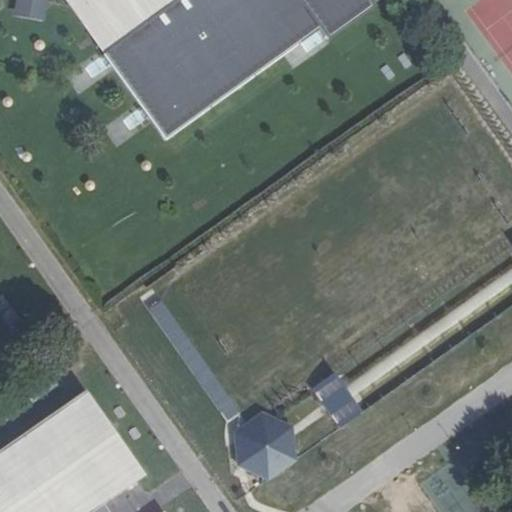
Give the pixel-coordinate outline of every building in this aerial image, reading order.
[(49,0),(14,0),(14,6),(13,14),(45,22),(48,11),(49,0)] [(66,0),(80,18),(105,53),(105,52),(110,24),(87,20),(71,0),(66,0)] [(373,6),(368,0),(71,0),(87,20),(110,24),(105,52),(105,53),(103,54),(165,139),(320,28),(327,39),(373,6)] [(0,310),(8,305),(2,296),(0,296),(0,310)] [(26,329),(11,308),(2,315),(17,336),(26,329)] [(0,412),(6,421),(58,385),(43,363),(0,392),(0,412)] [(333,374),(311,392),(339,426),(361,409),(333,374)] [(91,511),(145,475),(85,390),(0,449),(0,511),(91,511)] [(239,469),(263,485),(296,461),(292,423),(260,413),(235,432),(239,469)]
